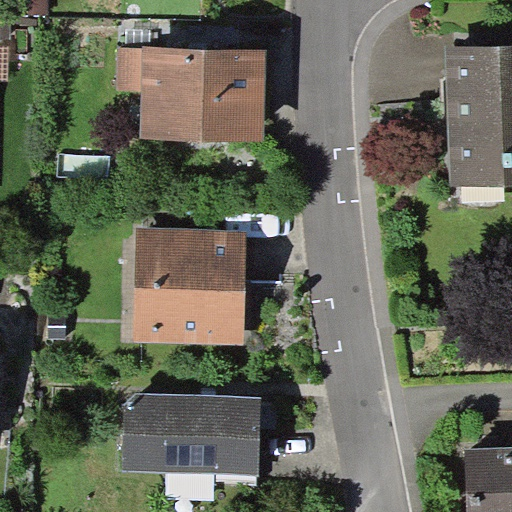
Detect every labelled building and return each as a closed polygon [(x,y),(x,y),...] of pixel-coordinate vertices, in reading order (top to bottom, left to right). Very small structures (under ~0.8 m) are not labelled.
[(18,0),(18,14),(47,14),(47,0),(18,0)] [(511,184),(511,43),(447,46),(452,186),(511,184)] [(0,44),(0,82),(7,82),(8,45),(0,44)] [(266,49),(143,46),(143,49),(141,91),(140,138),(263,141),(266,49)] [(141,91),(143,49),(119,48),(117,90),(141,91)] [(244,345),(246,230),(136,227),(133,343),(244,345)] [(259,475),(261,396),(135,392),(124,403),(123,470),(259,475)] [(511,511),(511,446),(466,448),(467,511),(511,511)]
